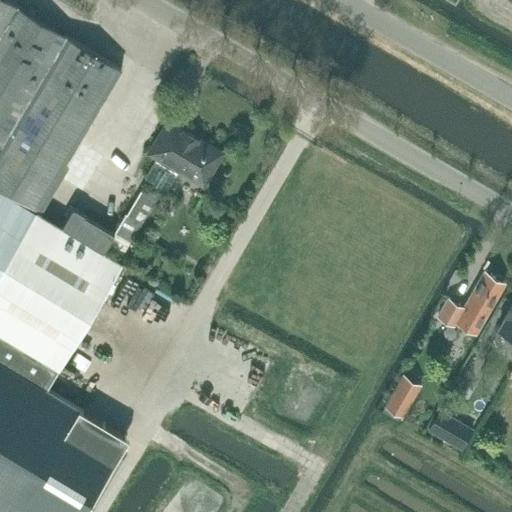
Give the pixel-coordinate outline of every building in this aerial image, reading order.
[(36,209),(122,67),(9,0),(0,0),(0,330),(59,366),(122,261),(104,251),(105,248),(121,257),(160,192),(145,182),(127,212),(126,211),(114,232),(85,215),(86,213),(74,206),(74,207),(72,207),(62,225),(36,209)] [(204,184),(223,151),(171,119),(150,152),(157,156),(144,176),(167,190),(179,170),(204,184)] [(457,321),(476,332),(505,282),(485,270),(463,305),(447,296),(437,315),(455,325),(457,321)] [(471,291),(479,277),(470,271),(462,286),(471,291)] [(511,303),(499,326),(511,333),(511,303)] [(59,366),(0,330),(0,511),(83,511),(128,436),(49,383),(59,366)] [(406,416),(422,383),(402,372),(385,405),(406,416)] [(441,408),(429,429),(463,449),(476,428),(441,408)]
